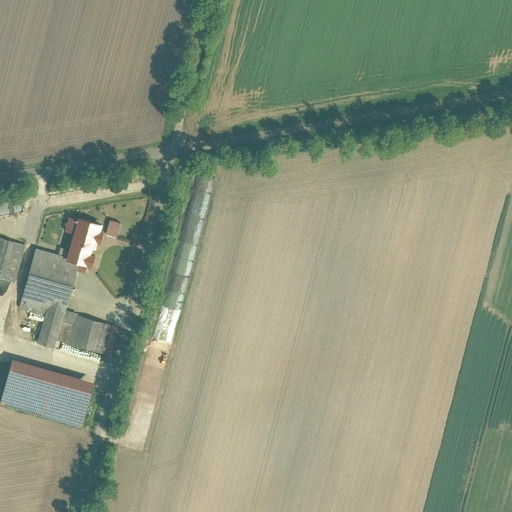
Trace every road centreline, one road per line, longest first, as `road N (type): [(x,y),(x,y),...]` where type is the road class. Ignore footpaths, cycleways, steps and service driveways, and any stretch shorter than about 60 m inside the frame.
road 1 (track): [(210,0),(77,511)]
road 2 (unclassified): [(0,176),(511,92)]
